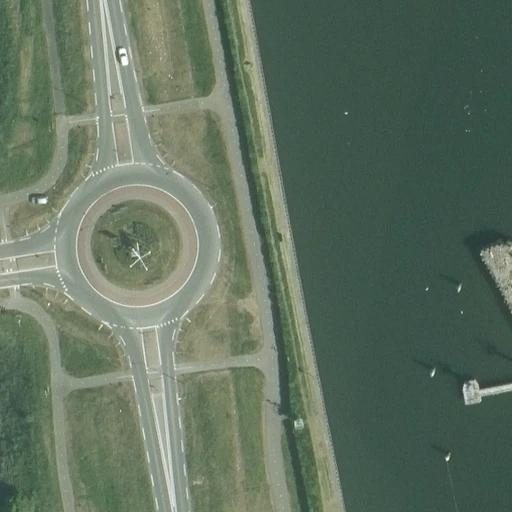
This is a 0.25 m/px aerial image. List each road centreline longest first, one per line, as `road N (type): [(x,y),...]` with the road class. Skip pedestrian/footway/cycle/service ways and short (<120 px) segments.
road 1 (primary): [(121,316),(172,508)]
road 2 (primary): [(172,508),(167,310)]
road 3 (primary): [(98,0),(102,183)]
road 4 (primary): [(152,176),(105,0)]
road 5 (primary): [(167,310),(201,276),(207,239),(184,193),(152,176)]
